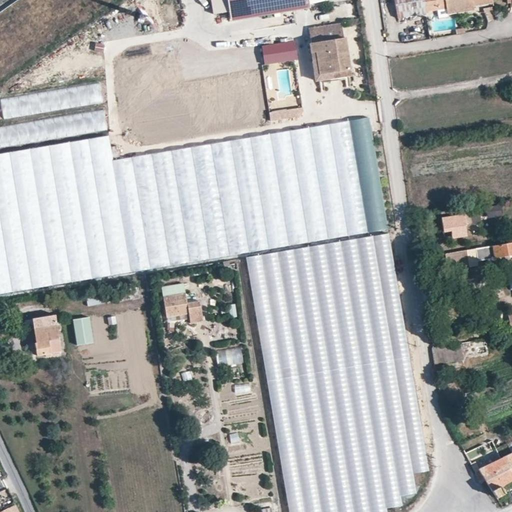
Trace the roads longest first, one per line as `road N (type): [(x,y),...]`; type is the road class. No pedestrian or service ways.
road 1 (residential): [(371,0),(437,419),(462,511)]
road 2 (unknown): [(378,41),(511,15)]
